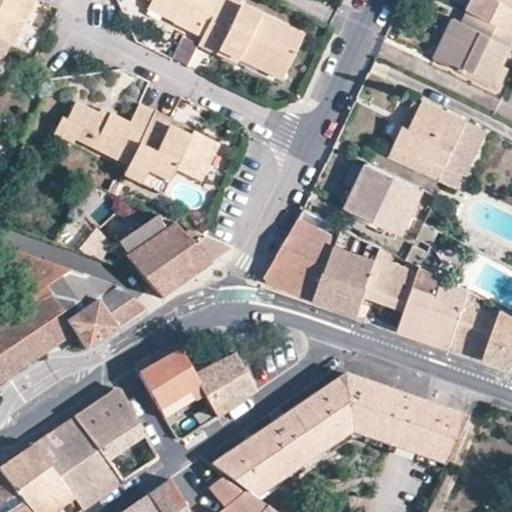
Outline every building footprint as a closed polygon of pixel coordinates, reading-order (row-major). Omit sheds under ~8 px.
[(0,0),(0,41),(9,46),(13,47),(34,1),(32,0),(0,0)] [(151,0),(148,6),(176,19),(179,12),(152,0),(151,0)] [(176,19),(174,23),(203,37),(204,36),(220,0),(152,0),(179,12),(176,19)] [(244,52),(284,71),(285,72),(302,34),(230,0),(220,0),(204,36),(203,37),(200,43),(238,60),(241,57),(244,52)] [(511,0),(470,0),(467,6),(511,28),(511,0)] [(511,28),(467,6),(461,19),(453,16),(435,55),(467,70),(471,66),(497,78),(498,79),(505,62),(511,48),(511,28)] [(174,59),(189,67),(200,44),(185,37),(174,59)] [(0,65),(9,46),(0,41),(0,65)] [(283,77),(285,72),(284,71),(244,52),(241,57),(283,77)] [(511,65),(505,62),(498,79),(497,78),(471,66),(467,70),(466,74),(491,86),(492,86),(499,90),(500,87),(511,66),(511,65)] [(442,178),(466,120),(466,119),(424,99),(422,103),(412,98),(390,154),(429,172),(442,178)] [(128,166),(153,112),(136,104),(127,123),(100,109),(97,115),(74,104),(66,122),(78,129),(74,139),(128,166)] [(153,112),(128,166),(123,175),(166,196),(177,171),(196,180),(214,141),(191,130),(188,137),(187,137),(169,127),(171,120),(153,112)] [(71,144),(74,139),(78,129),(66,122),(61,120),(55,135),(54,136),(71,144)] [(172,121),(171,120),(169,127),(187,137),(188,137),(191,130),(172,121)] [(467,120),(466,120),(442,178),(456,185),(457,185),(481,127),(467,120)] [(222,145),(214,141),(196,180),(203,184),(222,145)] [(345,203),(401,230),(422,186),(366,159),(345,203)] [(315,299),(343,225),(305,206),(304,209),(274,264),(268,276),(268,282),(299,293),(315,299)] [(154,214),(118,244),(127,254),(125,257),(162,299),(211,264),(177,224),(154,214)] [(417,233),(432,241),(438,228),(422,219),(417,233)] [(177,224),(211,264),(233,248),(205,235),(177,224)] [(343,225),(315,299),(325,303),(358,314),(378,254),(381,244),(343,225)] [(405,256),(421,264),(429,248),(413,241),(405,256)] [(378,254),(358,314),(400,329),(415,285),(419,272),(378,254)] [(49,297),(47,298),(73,336),(84,351),(97,343),(144,311),(124,290),(78,274),(25,255),(9,265),(30,298),(43,289),(49,297)] [(415,285),(400,329),(452,347),(467,298),(470,288),(443,275),(436,292),(415,285)] [(0,382),(73,336),(47,298),(0,328),(0,382)] [(467,298),(452,347),(485,358),(499,309),(467,298)] [(499,309),(485,358),(511,367),(511,309),(501,304),(499,309)] [(199,385),(194,375),(191,371),(183,356),(180,350),(174,352),(169,355),(158,360),(140,372),(140,374),(159,410),(159,409),(187,392),(193,400),(193,401),(203,395),(197,385),(199,385)] [(196,368),(191,371),(194,375),(232,355),(229,351),(196,368)] [(197,385),(203,395),(215,418),(253,392),(233,355),(232,355),(194,375),(199,385),(197,385)] [(209,465),(224,477),(246,492),(254,498),(256,497),(351,432),(445,464),(466,418),(467,416),(431,403),(383,386),(344,373),(277,418),(211,463),(209,465)] [(115,388),(73,417),(105,461),(108,460),(142,436),(145,435),(120,390),(119,389),(115,388)] [(164,418),(193,400),(187,392),(159,409),(159,410),(164,418)] [(105,461),(73,417),(32,445),(67,490),(73,498),(82,509),(121,482),(105,461)] [(36,511),(67,490),(32,445),(0,467),(0,471),(24,504),(29,511),(36,511)] [(0,511),(10,511),(24,504),(0,471),(0,511)] [(246,492),(224,477),(223,478),(210,489),(225,508),(239,497),(243,494),(246,492)] [(147,494),(158,511),(187,511),(170,479),(147,494)] [(53,511),(73,498),(67,490),(36,511),(53,511)] [(254,498),(246,492),(243,494),(239,497),(225,508),(220,511),(259,511),(265,506),(254,498)] [(121,511),(158,511),(147,494),(121,511)]
